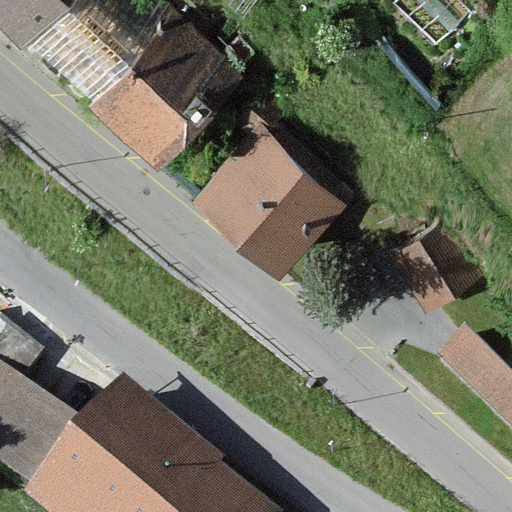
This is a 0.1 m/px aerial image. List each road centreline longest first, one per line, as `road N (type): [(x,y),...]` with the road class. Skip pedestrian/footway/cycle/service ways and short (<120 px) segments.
road 1 (tertiary): [(0,85),(511,507)]
road 2 (tertiary): [(364,511),(0,251)]
